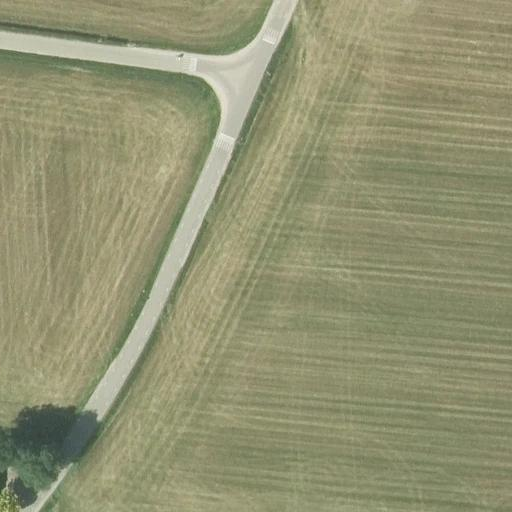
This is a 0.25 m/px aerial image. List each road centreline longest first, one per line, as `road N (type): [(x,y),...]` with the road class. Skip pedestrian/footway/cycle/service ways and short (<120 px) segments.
road 1 (unclassified): [(31,511),(122,373),(187,243),(251,73)]
road 2 (unclassified): [(251,73),(0,43)]
